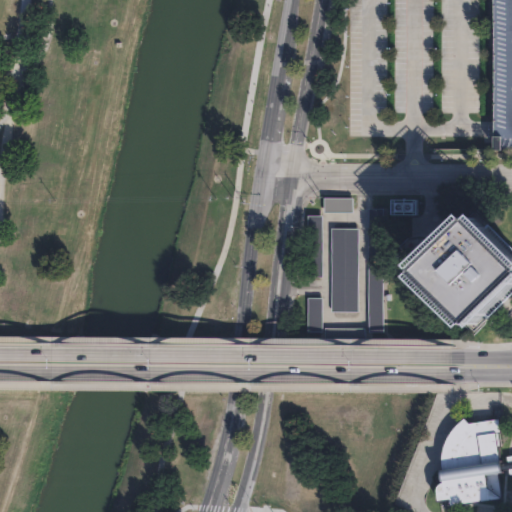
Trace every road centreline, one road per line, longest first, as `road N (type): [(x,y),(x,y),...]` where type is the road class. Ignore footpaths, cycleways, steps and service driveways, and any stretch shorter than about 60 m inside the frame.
road 1 (secondary): [(462,356),(0,352)]
road 2 (secondary): [(0,370),(462,374)]
road 3 (secondary): [(262,174),(230,421),(203,511)]
road 4 (secondary): [(235,511),(258,433),(293,174)]
road 5 (secondary): [(511,175),(262,174)]
road 6 (secondary): [(293,174),(319,0)]
